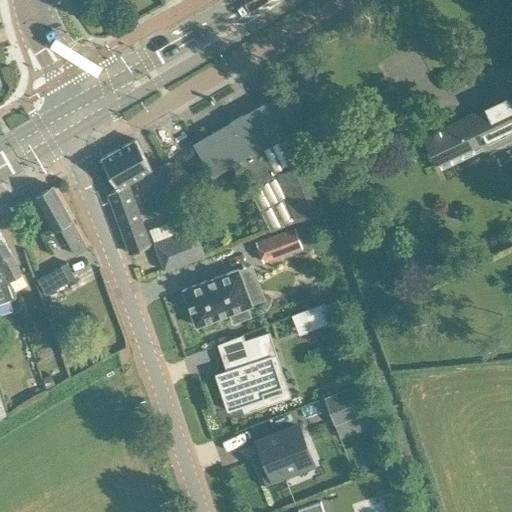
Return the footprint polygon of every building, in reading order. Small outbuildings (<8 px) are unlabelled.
[(375,63),(395,92),(426,72),(407,42),(375,63)] [(193,142),(214,179),(241,164),(254,187),(250,189),(271,230),(330,207),(311,157),(310,157),(275,95),(193,142)] [(439,129),(433,132),(435,136),(438,137),(448,157),(480,142),(485,151),(511,138),(511,101),(511,102),(508,95),(507,96),(508,98),(486,108),(485,106),(484,107),(485,109),(440,131),(439,129)] [(135,139),(100,159),(116,188),(109,192),(131,252),(132,253),(149,244),(126,181),(151,167),(135,139)] [(212,188),(223,218),(242,211),(231,181),(212,188)] [(74,254),(75,254),(87,247),(53,186),(34,197),(52,229),(58,226),(74,254)] [(294,227),(256,242),(264,261),(302,247),(294,227)] [(0,231),(0,263),(9,281),(22,274),(0,231)] [(165,270),(195,259),(195,257),(185,231),(154,242),(165,270)] [(67,262),(37,279),(46,294),(75,277),(67,262)] [(0,305),(16,300),(9,281),(0,263),(0,305)] [(238,268),(182,289),(196,325),(230,313),(233,321),(250,315),(247,306),(252,304),(251,304),(238,269),(238,268)] [(330,319),(323,302),(297,312),(304,329),(330,319)] [(216,376),(215,376),(225,407),(226,407),(227,410),(244,405),(245,409),(266,403),(263,393),(282,386),(272,356),(276,354),(269,331),(244,339),(243,334),(218,343),(226,369),(215,373),(216,376)] [(335,424),(364,413),(354,385),(324,397),(335,424)] [(1,389),(0,389),(0,420),(11,417),(1,389)] [(298,426),(257,442),(263,455),(255,458),(266,487),(286,479),(283,470),(311,459),(304,441),(298,426)] [(298,511),(323,511),(320,501),(298,508),(298,511)]
